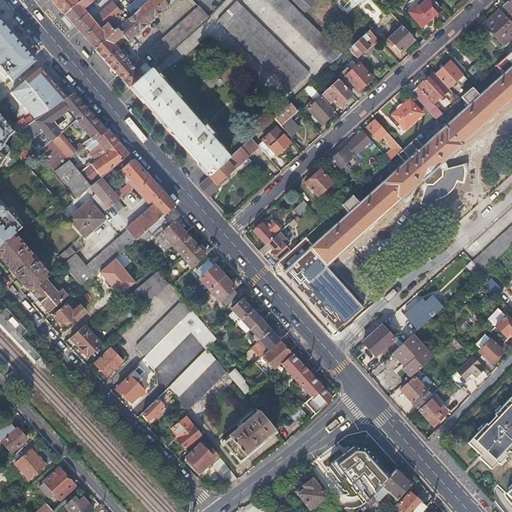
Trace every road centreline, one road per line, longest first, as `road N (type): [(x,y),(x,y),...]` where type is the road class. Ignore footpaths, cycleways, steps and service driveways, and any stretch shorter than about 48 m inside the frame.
road 1 (residential): [(485,0),(225,235)]
road 2 (residential): [(0,282),(217,511)]
road 3 (primary): [(225,235),(54,43)]
road 4 (residential): [(332,356),(414,273),(511,197)]
road 5 (residential): [(365,396),(218,511)]
road 6 (residential): [(0,382),(119,511)]
road 7 (primary): [(332,356),(225,235)]
road 8 (residential): [(419,457),(511,359)]
